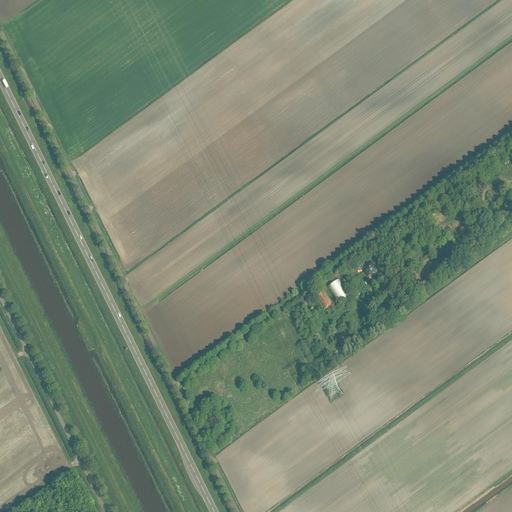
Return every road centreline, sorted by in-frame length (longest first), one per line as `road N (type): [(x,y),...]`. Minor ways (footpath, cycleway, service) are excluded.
road 1 (unclassified): [(238,511),(0,32)]
road 2 (trunk): [(214,511),(0,77)]
road 3 (unclassified): [(105,511),(0,295)]
